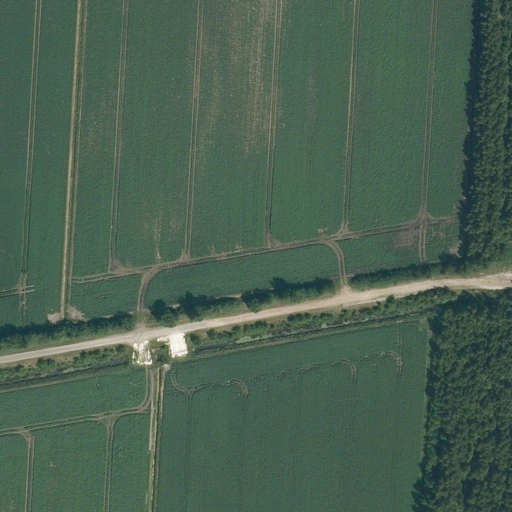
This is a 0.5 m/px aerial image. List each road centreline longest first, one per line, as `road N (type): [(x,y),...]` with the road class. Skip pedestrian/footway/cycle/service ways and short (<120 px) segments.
road 1 (track): [(212,324),(457,280),(511,279)]
road 2 (unclassified): [(0,360),(212,324)]
